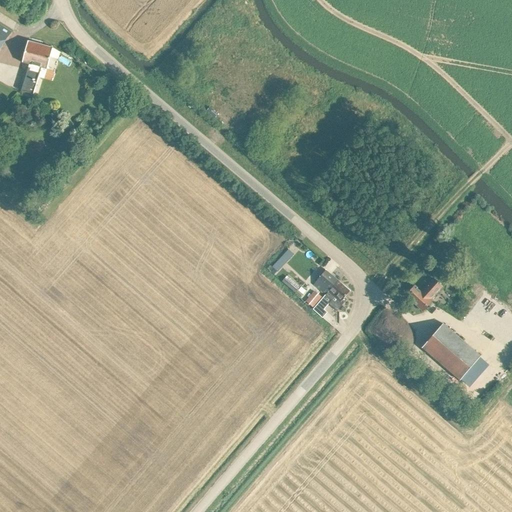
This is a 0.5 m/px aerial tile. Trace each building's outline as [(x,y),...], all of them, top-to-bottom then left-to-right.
[(220,46),(217,58),(267,99),(279,85),(248,60),(228,22),(215,34),(220,46)] [(0,49),(12,33),(0,24),(0,49)] [(47,69),(50,58),(53,48),(28,42),(22,63),(30,65),(22,91),(34,94),(40,71),(35,70),(36,66),(47,69)] [(292,252),(288,249),(272,267),(275,270),(292,252)] [(445,268),(436,274),(441,281),(450,275),(445,268)] [(326,295),(338,281),(326,270),(314,285),(325,294),(326,295)] [(279,274),(276,277),(282,282),(285,279),(279,274)] [(298,290),(285,279),(282,282),(295,294),(298,290)] [(430,300),(442,287),(433,279),(421,292),(415,286),(406,296),(423,311),(432,302),(430,300)] [(345,298),(350,291),(338,281),(326,295),(325,294),(326,295),(313,310),(322,318),(327,312),(324,310),(329,304),(337,311),(347,300),(345,298)] [(316,305),(324,296),(319,292),(311,301),(316,305)] [(459,380),(480,356),(443,324),(422,348),(459,380)]
